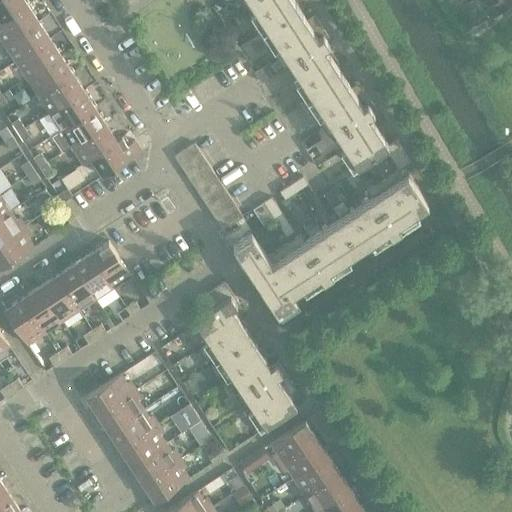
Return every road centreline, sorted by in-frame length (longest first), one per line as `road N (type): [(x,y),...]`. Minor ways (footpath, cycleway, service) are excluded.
road 1 (residential): [(51,380),(224,269),(167,174)]
road 2 (residential): [(167,174),(165,144),(70,0)]
road 3 (residential): [(0,284),(167,174)]
road 4 (unclassified): [(51,380),(129,500),(111,511)]
